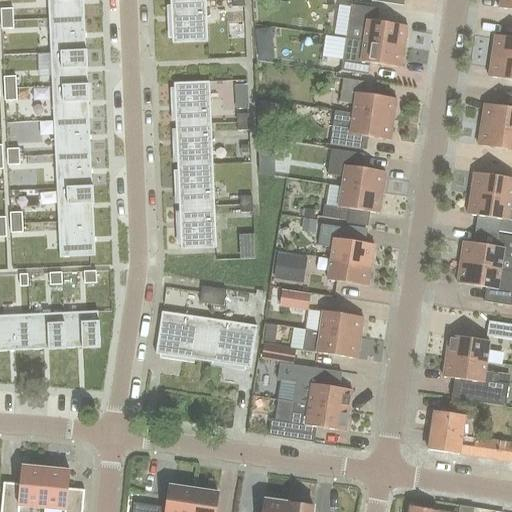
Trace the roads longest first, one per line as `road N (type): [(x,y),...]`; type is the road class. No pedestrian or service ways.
road 1 (residential): [(384,476),(455,0)]
road 2 (residential): [(116,436),(139,268),(127,0)]
road 3 (residential): [(384,476),(116,436)]
road 4 (residential): [(511,494),(384,476)]
